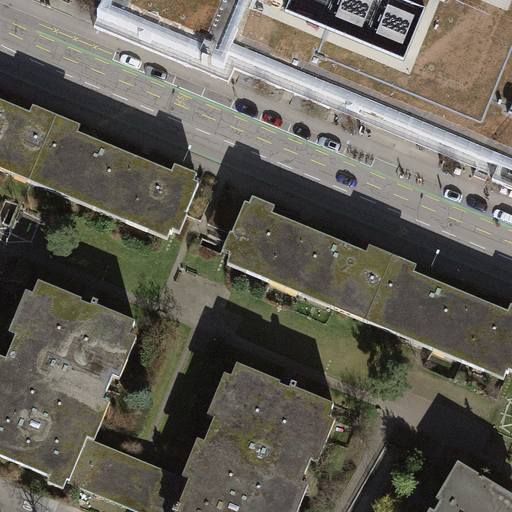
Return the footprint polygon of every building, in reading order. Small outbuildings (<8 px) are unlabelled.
[(412,125),(511,166),(511,0),(112,0),(106,16),(221,64),(227,49),(412,125)] [(0,174),(23,184),(50,117),(26,107),(23,116),(0,106),(0,174)] [(50,117),(23,184),(160,240),(163,233),(173,237),(194,186),(190,184),(193,176),(170,166),(166,175),(72,136),(76,128),(50,117)] [(362,322),(389,255),(365,245),(362,254),(267,215),(270,206),(247,197),(244,205),(239,203),(219,251),(228,255),(223,265),(362,322)] [(389,255),(362,322),(499,378),(502,371),(511,375),(511,374),(511,305),(509,304),(505,313),(411,274),(415,266),(389,255)] [(129,324),(32,284),(28,296),(20,293),(4,334),(10,336),(0,360),(0,456),(47,476),(43,485),(59,491),(62,482),(81,437),(89,441),(103,407),(96,404),(107,379),(114,382),(132,339),(124,336),(129,324)] [(328,407),(231,367),(227,378),(219,376),(203,416),(209,419),(199,444),(193,441),(178,477),(186,480),(172,511),(292,511),(302,489),(295,487),(306,462),(313,465),(331,422),(323,419),(328,407)] [(89,441),(81,437),(62,482),(135,511),(172,511),(186,480),(178,477),(89,441)]
